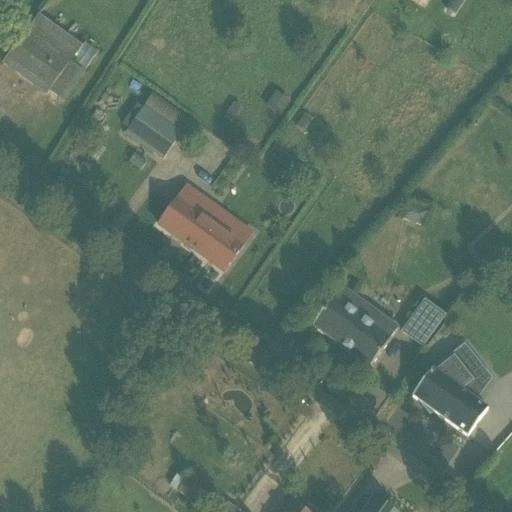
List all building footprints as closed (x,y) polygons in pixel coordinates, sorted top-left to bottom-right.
[(451,0),(445,10),(456,17),(465,0),(451,0)] [(71,64),(27,31),(2,64),(47,96),(71,64)] [(280,119),(291,104),(276,93),(265,109),(280,119)] [(224,118),(231,123),(241,110),(234,104),(224,118)] [(125,134),(163,161),(183,134),(175,128),(157,115),(145,106),(125,134)] [(222,232),(231,219),(187,187),(158,227),(224,274),(243,248),(222,232)] [(369,370),(370,371),(390,342),(389,341),(388,340),(388,341),(372,329),(380,318),(342,289),(333,301),(332,300),(311,328),(312,329),(313,329),(369,369),(369,370)] [(424,302),(400,334),(422,350),(446,318),(424,302)] [(467,439),(479,423),(488,411),(462,391),(473,383),(453,358),(435,373),(432,370),(424,381),(410,393),(413,397),(412,398),(417,402),(429,418),(434,414),(467,439)] [(178,493),(192,502),(202,487),(188,478),(178,493)] [(364,511),(390,511),(374,500),(364,511)]
